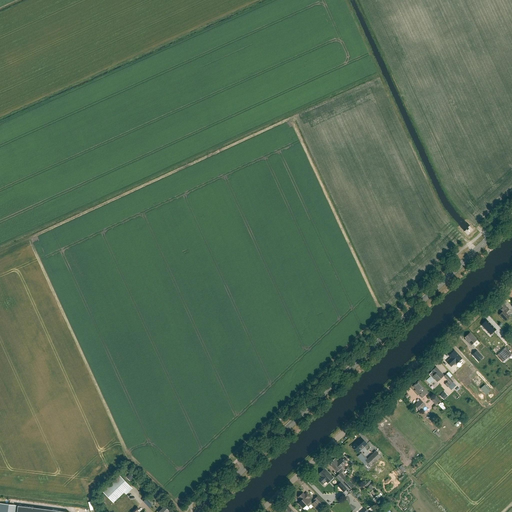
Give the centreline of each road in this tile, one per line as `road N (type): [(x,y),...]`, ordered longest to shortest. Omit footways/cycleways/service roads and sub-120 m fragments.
road 1 (tertiary): [(511,217),(197,511)]
road 2 (unclassified): [(259,511),(511,273)]
